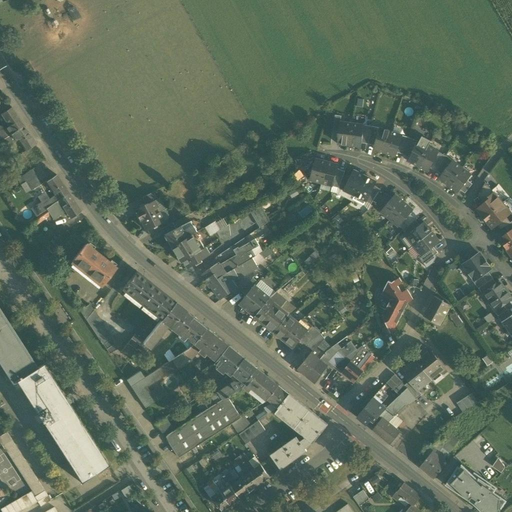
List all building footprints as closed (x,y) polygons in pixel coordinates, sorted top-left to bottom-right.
[(75,6),(67,10),(73,22),(81,17),(75,6)] [(7,128),(11,134),(24,126),(11,108),(1,114),(6,123),(9,126),(7,128)] [(333,131),(339,132),(340,122),(341,116),(335,115),(333,131)] [(337,144),(349,146),(352,124),(340,122),(339,132),(337,144)] [(0,126),(0,127),(6,136),(7,137),(11,134),(7,128),(9,126),(6,123),(0,126)] [(364,125),(352,124),(349,146),(361,147),(362,143),(364,125)] [(362,143),(368,144),(372,126),(364,125),(362,143)] [(36,144),(24,126),(11,134),(7,137),(0,141),(0,144),(4,150),(18,140),(25,151),(36,144)] [(380,128),(372,126),(368,144),(374,145),(380,128)] [(394,127),(392,132),(401,135),(403,129),(394,127)] [(373,149),(384,153),(391,132),(380,128),(374,145),(373,149)] [(392,132),(391,132),(384,153),(396,156),(397,153),(402,135),(401,135),(392,132)] [(397,153),(403,155),(410,138),(402,135),(397,153)] [(422,137),(419,142),(428,147),(431,141),(422,137)] [(417,141),(410,138),(403,155),(409,157),(417,141)] [(418,166),(428,147),(419,142),(417,141),(409,157),(407,161),(418,166)] [(439,152),(428,147),(418,166),(428,172),(430,168),(439,152)] [(436,171),(446,156),(439,152),(430,168),(436,171)] [(12,160),(16,166),(25,159),(22,154),(12,160)] [(308,154),(297,159),(299,164),(310,159),(308,154)] [(446,156),(436,171),(441,175),(452,161),(446,156)] [(25,159),(16,166),(15,166),(19,171),(29,164),(25,159)] [(310,180),(321,183),(327,162),(315,159),(310,180)] [(439,178),(448,185),(462,168),(452,160),(452,161),(441,175),(439,178)] [(339,165),(327,162),(321,183),(333,186),(337,169),(339,165)] [(471,175),(462,168),(448,185),(458,193),(460,190),(467,180),(471,175)] [(333,186),(339,188),(343,176),(345,172),(337,169),(333,186)] [(26,183),(36,177),(32,170),(18,179),(21,185),(26,182),(26,183)] [(344,191),(354,196),(355,196),(365,176),(354,171),(350,179),(344,191)] [(55,196),(49,200),(43,204),(46,209),(53,204),(58,200),(68,194),(56,175),(46,182),(54,195),(55,196)] [(350,179),(343,176),(339,188),(342,190),(344,191),(350,179)] [(365,176),(355,196),(366,202),(374,185),(375,182),(365,176)] [(26,183),(31,191),(40,185),(40,184),(36,177),(26,183)] [(460,190),(465,194),(472,184),(467,180),(460,190)] [(26,182),(21,185),(26,194),(31,191),(26,183),(26,182)] [(478,196),(484,203),(486,202),(485,200),(494,193),(485,182),(478,196)] [(320,189),(337,194),(339,188),(333,186),(321,183),(320,189)] [(366,202),(371,205),(380,190),(374,185),(366,202)] [(296,188),(289,193),(292,198),(299,194),(296,188)] [(354,196),(344,191),(342,190),(339,195),(352,201),(353,200),(354,196)] [(146,203),(146,204),(153,201),(152,200),(156,198),(153,192),(142,198),(145,204),(146,203)] [(38,197),(41,203),(42,205),(43,204),(49,200),(45,193),(38,197)] [(379,203),(384,207),(392,198),(385,193),(379,203)] [(477,210),(492,228),(497,224),(506,217),(511,213),(494,193),(485,200),(486,202),(484,203),(477,210)] [(81,212),(68,194),(58,200),(61,204),(65,211),(70,219),(81,212)] [(380,211),(390,219),(404,202),(395,195),(392,198),(384,207),(380,211)] [(159,196),(156,198),(152,200),(153,201),(159,212),(163,221),(170,218),(159,196)] [(364,205),(366,202),(355,196),(354,196),(353,200),(364,205)] [(140,222),(142,221),(159,212),(153,201),(146,204),(146,203),(145,204),(139,207),(140,208),(134,211),(135,212),(134,212),(139,221),(140,222)] [(366,202),(364,205),(368,210),(372,206),(371,205),(366,202)] [(413,210),(404,202),(390,219),(399,227),(402,223),(410,214),(413,210)] [(36,216),(46,209),(43,204),(42,205),(41,203),(32,209),(36,216)] [(51,216),(53,220),(60,215),(55,208),(53,204),(46,209),(47,210),(51,216)] [(61,204),(55,208),(60,215),(65,211),(61,204)] [(252,212),(260,228),(270,221),(262,206),(252,212)] [(51,216),(47,210),(27,223),(31,229),(51,216)] [(163,221),(159,212),(142,221),(144,225),(143,226),(146,230),(147,230),(158,224),(163,221)] [(293,213),(286,217),(291,224),(298,220),(293,213)] [(402,223),(407,227),(415,219),(410,214),(402,223)] [(343,221),(338,215),(331,220),(337,227),(343,221)] [(501,229),(505,227),(511,223),(506,217),(497,224),(501,229)] [(415,219),(407,227),(403,231),(407,236),(420,226),(415,219)] [(165,235),(172,247),(192,236),(192,235),(197,232),(191,221),(176,229),(165,235)] [(222,221),(217,224),(221,231),(226,228),(222,221)] [(226,228),(221,231),(217,224),(215,222),(205,228),(206,228),(211,237),(219,233),(221,237),(225,234),(226,236),(231,235),(231,225),(226,228)] [(407,236),(414,245),(431,232),(424,222),(420,226),(407,236)] [(161,229),(165,235),(176,229),(173,223),(161,229)] [(147,230),(149,235),(160,230),(158,224),(147,230)] [(501,241),(511,256),(511,230),(509,232),(500,238),(502,240),(501,241)] [(272,232),(266,236),(272,244),(278,239),(272,232)] [(432,232),(431,232),(414,245),(421,255),(433,246),(439,241),(432,232)] [(182,262),(183,261),(201,250),(192,236),(172,247),(182,262)] [(414,245),(407,236),(401,240),(409,250),(414,245)] [(203,274),(206,279),(211,276),(213,279),(219,275),(221,277),(226,273),(234,269),(250,260),(252,258),(255,256),(252,253),(256,250),(254,248),(259,246),(255,239),(239,249),(238,247),(234,250),(235,253),(236,252),(237,255),(220,265),(220,264),(220,263),(219,264),(218,263),(203,274)] [(100,286),(101,287),(116,268),(85,244),(70,263),(72,264),(100,286)] [(295,261),(309,251),(305,245),(291,254),(295,261)] [(394,250),(389,245),(384,250),(389,255),(394,250)] [(421,255),(414,245),(409,250),(416,259),(418,257),(421,255)] [(252,253),(255,256),(262,251),(259,246),(254,248),(256,250),(252,253)] [(418,257),(423,264),(435,254),(438,253),(433,246),(421,255),(418,257)] [(205,247),(201,250),(183,261),(188,268),(204,258),(209,254),(205,247)] [(268,247),(260,253),(265,259),(273,253),(268,247)] [(473,277),(475,281),(488,271),(490,270),(488,266),(489,266),(483,258),(482,258),(479,253),(463,264),(467,269),(466,270),(471,277),(472,278),(473,277)] [(437,257),(435,254),(423,264),(427,268),(434,263),(437,257)] [(250,260),(234,269),(237,274),(239,278),(257,267),(252,258),(250,260)] [(98,289),(100,286),(72,264),(70,267),(98,289)] [(230,278),(237,274),(234,269),(226,273),(221,277),(219,275),(213,279),(211,276),(206,279),(221,299),(237,287),(230,278)] [(158,318),(161,320),(175,302),(136,271),(122,289),(125,292),(141,304),(142,306),(158,318)] [(478,288),(493,278),(488,271),(475,281),(473,277),(472,278),(471,277),(470,278),(478,288)] [(360,281),(356,272),(350,274),(354,283),(360,281)] [(242,292),(246,295),(255,285),(258,282),(253,278),(242,292)] [(493,278),(478,288),(482,294),(484,293),(497,284),(493,278)] [(418,280),(411,279),(409,286),(416,287),(418,280)] [(260,280),(258,282),(255,285),(270,297),(274,292),(275,292),(260,280)] [(391,299),(385,310),(400,318),(408,303),(402,293),(398,286),(395,281),(394,281),(392,282),(388,281),(381,294),(391,299)] [(494,310),(495,311),(504,304),(511,299),(500,281),(497,284),(484,293),(491,303),(490,303),(494,310)] [(284,290),(289,295),(294,289),(289,284),(284,290)] [(239,304),(255,317),(269,299),(270,297),(255,285),(246,295),(239,304)] [(402,293),(408,303),(413,300),(407,290),(402,293)] [(138,308),(141,304),(125,292),(122,295),(138,308)] [(274,292),(269,299),(281,308),(286,302),(274,292)] [(423,316),(440,325),(451,306),(443,301),(444,301),(443,300),(442,301),(434,296),(423,316)] [(255,317),(274,332),(289,315),(281,308),(269,299),(255,317)] [(466,301),(459,305),(463,310),(470,306),(466,301)] [(194,317),(175,302),(161,320),(143,343),(149,348),(167,326),(180,336),(194,317)] [(281,308),(289,315),(296,309),(286,302),(281,308)] [(343,304),(336,309),(341,316),(348,311),(343,304)] [(494,311),(498,317),(508,310),(504,304),(495,311),(494,310),(494,311)] [(79,311),(86,320),(93,311),(89,305),(79,311)] [(158,318),(142,306),(140,309),(156,322),(158,318)] [(0,365),(12,384),(16,381),(37,368),(7,322),(2,315),(0,310),(0,365)] [(395,328),(400,318),(385,310),(382,315),(385,323),(388,330),(389,330),(395,328)] [(511,315),(508,310),(498,317),(501,322),(511,315)] [(86,320),(102,345),(112,338),(93,311),(86,320)] [(463,323),(456,312),(450,316),(457,327),(463,323)] [(495,319),(491,313),(484,318),(488,324),(495,319)] [(501,322),(511,336),(511,314),(511,315),(501,322)] [(274,332),(284,340),(298,322),(289,315),(274,332)] [(208,328),(194,317),(180,336),(178,337),(183,341),(186,337),(196,344),(208,329),(208,328)] [(303,319),(298,322),(307,330),(312,326),(303,319)] [(308,330),(307,330),(298,322),(284,340),(294,348),(300,341),(308,330)] [(383,332),(384,336),(390,333),(389,330),(388,330),(385,323),(380,325),(383,332)] [(307,346),(311,341),(321,334),(312,326),(307,330),(308,330),(300,341),(307,346)] [(208,354),(217,362),(230,346),(208,328),(208,329),(196,344),(202,349),(199,352),(200,352),(206,357),(208,354)] [(121,352),(129,359),(143,341),(135,334),(121,352)] [(325,339),(321,334),(311,341),(307,346),(313,351),(324,341),(325,339)] [(328,366),(333,370),(335,367),(338,363),(346,357),(340,350),(351,342),(347,336),(338,344),(340,347),(326,364),(328,366)] [(103,345),(109,354),(118,348),(112,339),(103,345)] [(313,351),(311,352),(315,355),(320,349),(325,353),(332,348),(324,341),(313,351)] [(340,350),(346,357),(357,350),(351,342),(340,350)] [(202,349),(196,344),(175,358),(172,360),(176,368),(177,367),(188,360),(188,361),(200,352),(199,352),(202,349)] [(338,344),(332,348),(325,353),(306,376),(315,383),(328,366),(326,364),(340,347),(338,344)] [(245,358),(230,346),(217,362),(216,363),(220,366),(218,369),(224,374),(226,371),(232,376),(233,374),(245,358)] [(361,347),(353,353),(357,355),(351,363),(357,367),(368,353),(361,347)] [(169,349),(164,355),(169,362),(172,360),(175,358),(169,349)] [(306,376),(325,353),(320,349),(315,355),(311,352),(297,369),(306,376)] [(416,359),(432,380),(445,369),(439,361),(435,356),(429,349),(416,359)] [(335,367),(342,373),(351,362),(351,363),(357,355),(353,353),(346,357),(338,363),(335,367)] [(357,367),(363,372),(374,357),(368,353),(357,367)] [(493,362),(488,355),(482,359),(488,366),(493,362)] [(218,392),(223,400),(228,397),(243,387),(248,381),(258,368),(245,358),(233,374),(238,378),(241,380),(239,382),(234,382),(218,392)] [(416,359),(402,371),(409,381),(417,391),(418,391),(432,380),(416,359)] [(142,379),(147,388),(178,368),(177,367),(176,368),(172,360),(169,362),(144,378),(142,379)] [(342,373),(354,382),(363,372),(357,367),(351,363),(351,362),(342,373)] [(42,364),(37,368),(16,381),(81,483),(108,466),(42,364)] [(249,392),(263,373),(258,368),(248,381),(243,387),(249,392)] [(126,380),(130,387),(142,379),(144,378),(139,371),(126,380)] [(267,401),(268,400),(279,385),(263,373),(249,392),(252,389),(267,401)] [(386,383),(394,391),(402,383),(403,382),(394,374),(386,383)] [(142,379),(130,387),(145,408),(156,401),(150,393),(147,388),(142,379)] [(409,381),(405,385),(407,388),(416,399),(421,395),(418,391),(417,391),(409,381)] [(402,383),(394,391),(399,396),(401,394),(407,389),(402,383)] [(161,385),(150,393),(156,401),(162,398),(168,394),(161,385)] [(290,394),(279,385),(268,400),(272,403),(278,408),(290,394)] [(162,398),(164,401),(174,395),(176,398),(182,394),(178,388),(168,394),(162,398)] [(408,403),(409,404),(416,399),(407,388),(407,389),(401,394),(408,403)] [(252,389),(249,392),(263,403),(267,401),(252,389)] [(374,396),(373,398),(381,404),(388,396),(380,390),(374,396)] [(218,392),(211,397),(216,404),(223,400),(218,392)] [(456,403),(463,413),(478,403),(471,393),(456,403)] [(275,413),(306,437),(313,443),(328,424),(290,394),(278,408),(275,413)] [(386,408),(395,416),(396,415),(406,406),(408,403),(401,394),(386,408)] [(165,437),(179,458),(232,424),(241,418),(228,397),(223,400),(216,404),(208,410),(202,413),(187,423),(174,431),(165,437)] [(179,401),(183,407),(188,403),(185,398),(179,401)] [(374,422),(379,416),(379,415),(386,409),(381,404),(373,398),(357,417),(367,425),(371,419),(374,422)] [(180,407),(176,401),(170,405),(174,411),(180,407)] [(202,413),(208,410),(203,402),(197,406),(202,413)] [(264,408),(265,411),(268,414),(278,408),(272,403),(264,408)] [(386,408),(386,409),(379,415),(379,416),(382,418),(373,430),(390,444),(400,432),(396,429),(389,422),(395,416),(386,408)] [(258,420),(268,414),(265,411),(256,417),(258,420)] [(244,415),(241,418),(244,423),(247,428),(251,425),(244,415)] [(403,421),(396,415),(395,416),(389,422),(396,429),(403,421)] [(155,424),(164,437),(165,437),(174,431),(166,418),(155,424)] [(244,423),(241,418),(232,424),(235,429),(244,423)] [(238,434),(245,444),(265,430),(258,420),(251,425),(247,428),(238,434)] [(437,432),(440,436),(446,430),(448,431),(455,424),(452,421),(451,420),(443,428),(437,432)] [(244,423),(235,429),(238,434),(247,428),(244,423)] [(459,441),(448,431),(446,430),(440,436),(433,445),(438,451),(442,447),(449,452),(459,441)] [(0,436),(0,443),(2,446),(3,446),(12,440),(7,432),(0,436)] [(307,451),(305,449),(300,442),(296,437),(270,455),(281,470),(293,461),(307,451)] [(305,449),(313,443),(306,437),(300,442),(305,449)] [(3,446),(35,496),(44,490),(12,440),(3,446)] [(433,451),(443,459),(449,452),(442,447),(438,451),(433,445),(432,445),(424,454),(428,456),(433,451)] [(223,456),(218,448),(210,453),(215,461),(223,456)] [(420,468),(434,479),(447,463),(443,459),(433,451),(428,456),(420,468)] [(254,457),(249,461),(252,465),(255,469),(260,465),(254,457)] [(188,472),(205,464),(203,459),(186,467),(188,472)] [(244,462),(248,468),(252,465),(249,461),(247,459),(244,462)] [(492,467),(501,473),(504,469),(497,459),(492,467)] [(250,492),(260,485),(251,472),(248,468),(244,462),(240,465),(243,470),(247,475),(241,479),(250,492)] [(445,485),(472,504),(484,511),(499,511),(507,501),(484,486),(462,464),(459,467),(458,466),(445,485)] [(234,469),(237,474),(243,470),(240,465),(234,469)] [(255,469),(251,472),(260,485),(270,478),(260,465),(255,469)] [(229,472),(228,473),(232,479),(234,480),(239,476),(237,474),(234,469),(229,472)] [(239,476),(241,479),(247,475),(243,470),(237,474),(239,476)] [(228,473),(224,476),(228,482),(231,486),(236,482),(234,480),(232,479),(228,473)] [(380,480),(377,475),(369,480),(373,485),(380,480)] [(240,499),(250,492),(241,479),(236,482),(231,486),(240,499)] [(208,485),(212,490),(217,486),(212,480),(207,483),(208,485)] [(362,483),(368,494),(372,491),(366,481),(362,483)] [(223,482),(217,486),(221,493),(228,488),(225,484),(223,482)] [(412,505),(413,506),(414,506),(421,497),(404,483),(397,492),(396,492),(392,496),(398,501),(401,496),(412,505)] [(129,485),(121,491),(126,499),(135,494),(129,485)] [(215,495),(212,490),(208,485),(203,488),(212,500),(213,499),(212,497),(215,495)] [(221,493),(217,486),(212,490),(215,495),(216,494),(218,495),(221,493)] [(230,506),(240,499),(231,486),(228,488),(221,493),(230,506)] [(34,497),(37,502),(47,495),(44,490),(35,496),(34,497)] [(354,497),(360,506),(370,499),(363,490),(354,497)] [(1,511),(19,511),(37,502),(34,497),(31,492),(0,509),(1,511)] [(223,511),(230,506),(221,493),(218,495),(216,494),(215,495),(212,497),(213,499),(212,500),(218,508),(219,507),(223,511)] [(382,499),(378,493),(372,497),(376,502),(382,499)] [(51,501),(47,495),(37,502),(40,507),(51,501)] [(401,496),(398,501),(404,506),(405,507),(409,509),(412,505),(401,496)]
